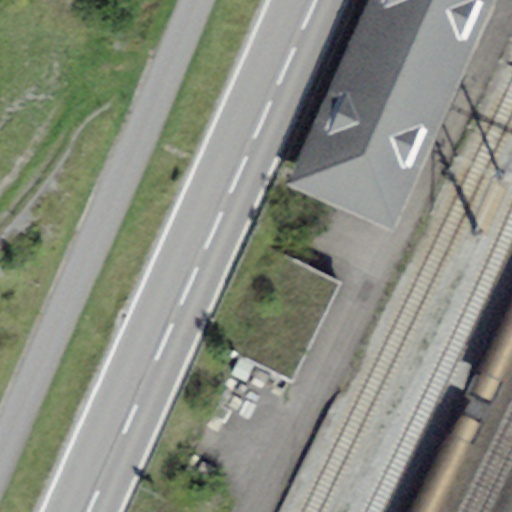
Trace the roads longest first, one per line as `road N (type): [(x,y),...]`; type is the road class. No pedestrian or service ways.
road 1 (secondary): [(298,0),(73,511)]
road 2 (unclassified): [(0,443),(198,0)]
